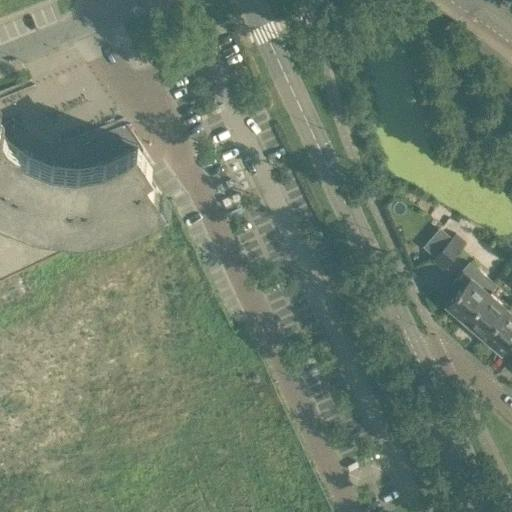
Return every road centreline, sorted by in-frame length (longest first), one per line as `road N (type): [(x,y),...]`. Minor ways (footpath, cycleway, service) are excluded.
road 1 (unclassified): [(351,511),(146,84),(128,74),(98,18)]
road 2 (tertiary): [(250,0),(412,349)]
road 3 (tertiary): [(412,349),(481,511)]
road 4 (residential): [(412,349),(445,346),(511,408)]
